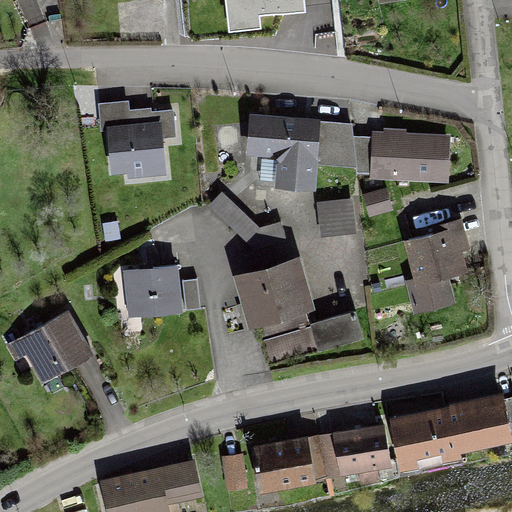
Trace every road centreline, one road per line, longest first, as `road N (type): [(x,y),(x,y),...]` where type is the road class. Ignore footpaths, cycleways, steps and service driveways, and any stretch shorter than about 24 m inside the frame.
road 1 (tertiary): [(511,350),(175,428),(2,511)]
road 2 (residential): [(488,102),(301,73),(115,57),(0,63)]
road 3 (residential): [(511,312),(488,102)]
